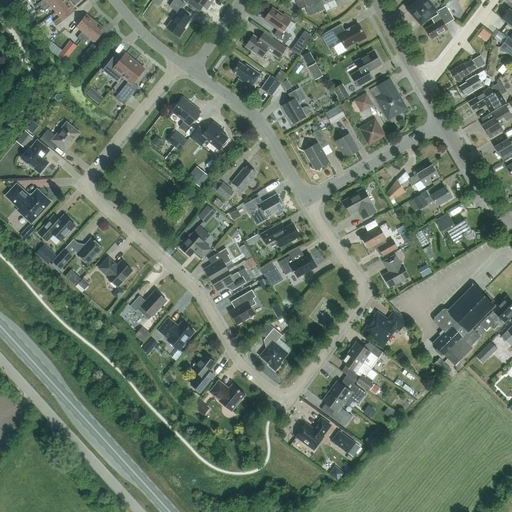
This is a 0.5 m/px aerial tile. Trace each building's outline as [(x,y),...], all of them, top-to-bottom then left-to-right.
[(43,0),(38,4),(41,8),(51,0),(43,0)] [(68,2),(66,0),(51,0),(41,8),(44,12),(51,7),(55,12),(68,2)] [(184,28),(191,18),(181,11),(186,4),(179,0),(173,0),(169,6),(178,12),(167,27),(180,37),(185,29),(184,28)] [(207,8),(212,0),(183,0),(191,6),(195,0),(207,8)] [(295,0),(299,9),(305,6),(309,15),(324,9),(323,5),(320,0),(295,0)] [(320,0),(323,5),(324,9),(326,11),(337,6),(334,0),(320,0)] [(418,23),(420,21),(421,21),(441,3),(437,0),(420,0),(410,9),(407,11),(418,23)] [(68,2),(55,12),(60,18),(53,23),(56,27),(75,12),(68,2)] [(425,28),(431,38),(448,29),(445,24),(454,19),(446,6),(437,11),(438,14),(432,18),(435,23),(425,28)] [(27,13),(31,17),(36,12),(33,8),(27,13)] [(264,19),(278,29),(274,35),(286,43),(291,35),(284,30),(291,19),(284,14),(283,15),(272,8),(264,19)] [(511,11),(509,9),(501,19),(511,27),(511,11)] [(77,39),(81,42),(96,23),(86,15),(76,28),(82,32),(77,39)] [(105,31),(96,23),(81,42),(84,45),(90,38),(95,43),(105,31)] [(358,42),(366,38),(358,24),(345,31),(341,24),(321,35),(329,50),(337,45),(342,42),(345,48),(358,41),(358,42)] [(482,27),(477,34),(485,40),(491,33),(482,27)] [(49,42),(54,48),(66,38),(61,33),(49,42)] [(285,48),(263,33),(259,39),(253,35),(246,46),(261,57),(267,50),(278,58),(285,48)] [(511,56),(511,40),(508,37),(500,47),(511,56)] [(298,40),(291,50),(299,55),(306,46),(298,40)] [(76,46),(70,41),(58,56),(64,61),(76,46)] [(95,52),(89,47),(82,57),(87,61),(95,52)] [(369,72),(382,64),(374,51),(355,61),(360,70),(351,75),(359,87),(373,79),(369,72)] [(302,56),(307,64),(314,60),(309,52),(302,56)] [(115,55),(103,70),(112,77),(113,76),(119,81),(123,77),(135,61),(125,53),(118,63),(113,58),(115,55)] [(480,56),(472,61),(476,68),(478,66),(479,68),(485,65),(480,56)] [(144,69),(135,61),(123,77),(128,81),(115,98),(124,104),(138,87),(133,83),(144,69)] [(476,68),(472,61),(464,65),(463,63),(458,66),(458,67),(451,72),(456,80),(463,76),(464,77),(470,74),(469,72),(476,68)] [(233,72),(240,77),(239,78),(251,87),(260,75),(246,65),(245,66),(239,62),(233,72)] [(319,69),(316,63),(308,67),(311,73),(319,69)] [(467,82),(459,87),(464,94),(468,92),(470,94),(483,86),(481,81),(485,79),(485,75),(483,71),(466,81),(467,82)] [(281,81),(271,75),(261,88),(271,95),(281,81)] [(407,109),(402,100),(401,101),(389,79),(370,90),(375,98),(377,97),(389,118),(398,112),(399,114),(408,109),(408,108),(407,109)] [(491,88),(491,87),(475,96),(476,98),(469,102),(469,104),(473,110),(478,107),(479,109),(485,105),(487,106),(490,111),(506,102),(502,94),(507,91),(501,82),(491,88)] [(340,101),(349,96),(342,83),(333,89),(340,101)] [(302,108),(298,103),(306,99),(300,88),(289,94),(292,101),(282,107),(286,113),(287,112),(293,124),(306,116),(306,115),(309,114),(310,112),(310,110),(308,107),(306,106),(304,107),(302,108)] [(365,92),(353,100),(361,112),(373,105),(365,92)] [(97,94),(93,98),(99,103),(102,98),(97,94)] [(183,97),(172,111),(184,121),(180,126),(180,128),(183,130),(186,130),(201,111),(183,97)] [(345,116),(339,105),(325,113),(331,124),(345,116)] [(490,138),(503,131),(501,127),(508,123),(507,121),(511,117),(511,116),(510,114),(506,105),(493,113),(495,118),(482,125),(490,138)] [(376,120),(360,129),(369,144),(384,135),(376,120)] [(36,130),(39,126),(33,121),(30,125),(36,130)] [(228,137),(218,130),(220,127),(213,121),(205,131),(199,126),(190,137),(201,146),(206,140),(219,150),(228,137)] [(67,124),(58,134),(54,135),(48,130),(40,139),(44,142),(48,136),(65,150),(69,144),(71,144),(74,141),(74,139),(78,133),(67,124)] [(23,146),(32,136),(25,129),(16,140),(23,146)] [(316,170),(320,171),(321,167),(330,162),(321,147),(327,143),(328,145),(329,145),(320,129),(313,133),(318,143),(305,151),(313,165),(312,169),(316,170)] [(186,140),(175,132),(168,141),(175,146),(165,159),(169,162),(186,140)] [(358,150),(349,134),(337,141),(347,157),(358,150)] [(30,147),(21,158),(23,160),(23,162),(26,164),(28,164),(40,174),(48,163),(43,158),(49,150),(37,140),(31,148),(30,147)] [(511,141),(509,143),(508,140),(495,147),(502,160),(511,154),(511,141)] [(414,175),(409,178),(412,183),(411,184),(412,185),(415,184),(419,191),(425,187),(424,184),(438,176),(432,165),(424,170),(423,167),(413,173),(414,175)] [(255,177),(254,176),(256,173),(248,166),(245,169),(244,168),(232,183),(243,192),(255,177)] [(200,186),(208,175),(200,169),(192,180),(200,186)] [(387,193),(391,202),(405,193),(397,180),(387,193)] [(234,192),(223,183),(217,191),(227,200),(234,192)] [(19,211),(31,222),(50,202),(37,191),(33,195),(27,195),(17,186),(7,196),(21,209),(19,211)] [(445,187),(425,199),(422,193),(413,198),(419,209),(427,204),(434,200),(438,206),(451,198),(445,187)] [(363,219),(375,212),(370,203),(371,203),(364,189),(356,194),(356,195),(343,202),(350,214),(359,209),(361,212),(360,212),(363,219)] [(281,209),(284,208),(277,195),(262,203),(259,197),(245,205),(251,216),(262,210),(266,217),(275,212),(276,214),(278,215),(282,213),(283,211),(281,209)] [(206,223),(216,212),(208,205),(198,216),(206,223)] [(233,220),(241,216),(237,209),(229,213),(233,220)] [(447,214),(436,221),(444,235),(445,234),(444,233),(447,231),(454,242),(472,232),(465,220),(455,226),(447,214)] [(75,226),(64,216),(59,220),(54,215),(38,233),(47,241),(53,234),(61,241),(75,226)] [(30,234),(36,228),(30,223),(25,229),(30,234)] [(296,240),(297,238),(300,236),(293,224),(285,228),(282,223),(261,234),(266,245),(276,239),(280,247),(290,241),(292,242),(296,240)] [(239,232),(233,227),(228,234),(233,239),(239,232)] [(379,248),(383,256),(397,248),(393,240),(387,243),(385,239),(386,238),(379,227),(361,237),(368,248),(377,243),(379,248)] [(400,234),(406,244),(412,240),(406,231),(400,234)] [(188,237),(188,239),(180,247),(190,257),(195,251),(198,254),(197,255),(201,259),(202,258),(203,258),(211,249),(203,242),(204,242),(194,232),(193,233),(191,234),(188,237)] [(414,236),(421,247),(427,243),(421,232),(414,236)] [(246,240),(249,245),(260,239),(257,234),(246,240)] [(72,239),(52,262),(61,270),(80,247),(72,239)] [(77,254),(88,264),(103,249),(91,239),(77,254)] [(429,261),(436,258),(430,244),(422,248),(429,261)] [(244,245),(239,248),(242,253),(248,250),(244,245)] [(204,269),(211,280),(228,270),(225,264),(231,261),(228,255),(230,254),(226,249),(209,258),(212,264),(204,269)] [(42,258),(48,264),(57,255),(50,250),(42,258)] [(293,263),(289,256),(279,262),(285,275),(293,270),(297,277),(317,267),(309,254),(293,263)] [(401,265),(396,255),(383,262),(387,268),(388,269),(389,269),(390,271),(383,275),(390,288),(409,277),(402,265),(401,265)] [(256,264),(252,256),(246,260),(250,267),(256,264)] [(117,287),(132,271),(122,261),(117,266),(109,258),(99,268),(107,276),(107,277),(117,287)] [(268,280),(279,274),(272,262),(261,269),(268,280)] [(421,277),(431,272),(427,264),(418,269),(421,277)] [(71,269),(65,276),(68,279),(75,285),(81,279),(71,269)] [(246,283),(243,277),(241,278),(238,272),(232,276),(228,270),(211,280),(218,291),(229,285),(232,290),(246,283)] [(267,283),(264,278),(259,281),(262,286),(267,283)] [(443,331),(440,334),(441,335),(432,344),(443,355),(444,354),(455,365),(472,348),(471,346),(480,336),(472,328),(494,306),(473,284),(472,285),(473,286),(449,310),(448,309),(447,309),(448,310),(446,313),(442,309),(435,317),(434,319),(434,321),(435,322),(443,331)] [(146,301),(140,296),(130,306),(136,312),(138,310),(149,320),(152,316),(167,301),(155,290),(146,301)] [(256,304),(253,299),(256,297),(252,290),(238,298),(242,304),(230,312),(230,311),(229,312),(237,325),(237,324),(249,317),(252,318),(253,315),(254,314),(255,314),(251,307),(256,304)] [(511,313),(511,302),(507,298),(480,324),(486,331),(495,322),(494,321),(499,316),(504,321),(511,313)] [(405,322),(394,314),(388,321),(377,313),(364,331),(383,345),(396,327),(399,330),(405,322)] [(186,345),(185,343),(195,331),(182,321),(178,326),(168,318),(158,330),(168,338),(167,340),(179,350),(181,348),(183,348),(186,345)] [(511,325),(501,337),(506,341),(511,334),(511,325)] [(135,335),(143,341),(150,333),(142,326),(135,335)] [(275,371),(281,363),(280,362),(287,354),(275,344),(282,335),(274,328),(264,340),(269,345),(260,356),(270,365),(269,366),(275,371)] [(148,354),(157,343),(151,338),(142,350),(148,354)] [(356,342),(349,352),(363,363),(371,368),(383,353),(369,343),(371,344),(367,350),(356,342)] [(498,348),(491,342),(476,356),(483,363),(498,348)] [(400,363),(407,357),(402,351),(395,357),(400,363)] [(371,368),(363,363),(349,352),(342,362),(356,373),(358,370),(366,376),(371,368)] [(205,354),(198,363),(193,364),(194,372),(196,372),(200,375),(191,385),(201,392),(214,375),(209,371),(215,363),(205,354)] [(434,363),(446,375),(452,369),(440,358),(434,363)] [(373,384),(361,376),(357,382),(368,390),(369,390),(373,384)] [(232,411),(240,401),(242,401),(244,399),(243,396),(245,395),(232,384),(229,389),(219,381),(210,392),(220,400),(219,401),(232,411)] [(354,384),(349,390),(337,381),(330,391),(345,402),(350,406),(354,401),(358,404),(366,393),(354,384)] [(373,384),(369,390),(375,394),(379,389),(373,384)] [(340,408),(345,402),(330,391),(322,401),(334,410),(330,416),(344,427),(352,416),(340,408)] [(189,400),(194,404),(200,397),(195,393),(189,400)] [(200,400),(194,408),(203,415),(210,407),(200,400)] [(314,450),(324,437),(323,436),(331,426),(321,418),(315,427),(316,428),(314,430),(306,424),(304,427),(301,427),(298,432),(298,434),(296,437),(314,450)] [(348,453),(355,443),(338,430),(331,441),(348,453)] [(334,466),(328,473),(335,479),(342,473),(334,466)]
